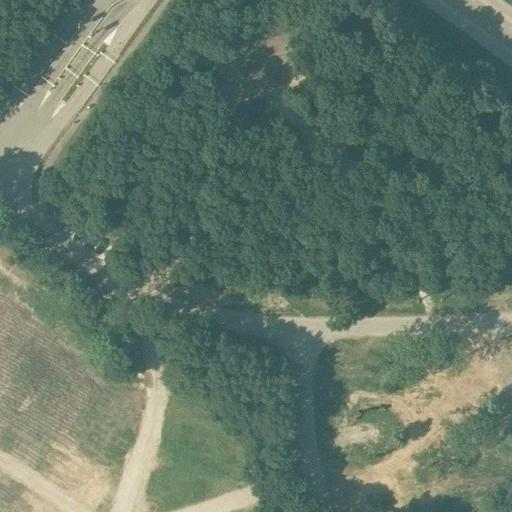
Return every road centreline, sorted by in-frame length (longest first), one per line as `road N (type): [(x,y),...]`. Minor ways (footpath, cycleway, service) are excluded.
road 1 (unclassified): [(8,214),(161,309),(221,325),(303,332)]
road 2 (unclassified): [(8,214),(158,0)]
road 3 (unclassified): [(303,332),(511,328)]
road 4 (unclassified): [(117,0),(0,151)]
road 5 (unclassified): [(303,332),(310,464),(321,511)]
road 6 (track): [(160,362),(157,403),(116,511)]
